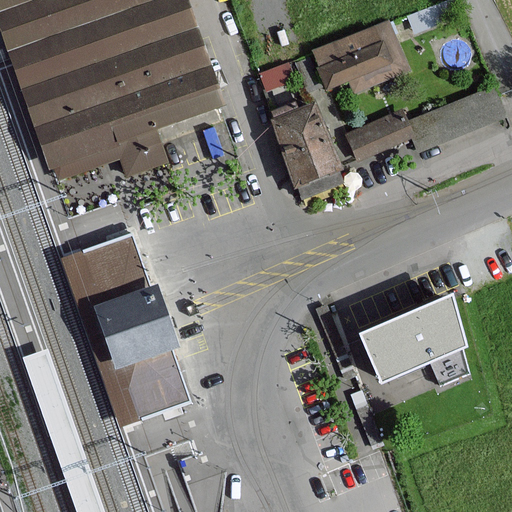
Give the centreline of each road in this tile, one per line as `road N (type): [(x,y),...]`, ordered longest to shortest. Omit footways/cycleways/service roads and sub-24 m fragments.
road 1 (residential): [(511,192),(240,306)]
road 2 (residential): [(313,511),(240,306)]
